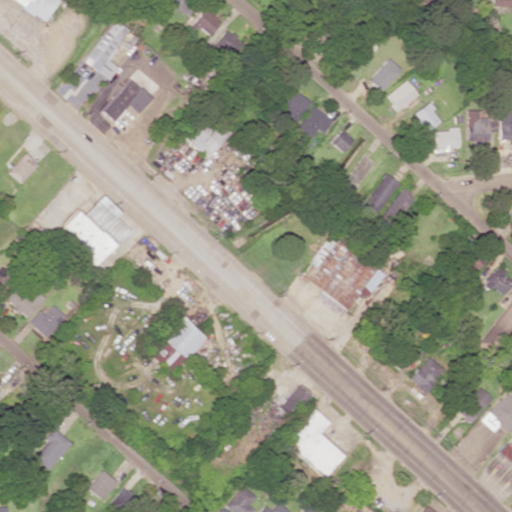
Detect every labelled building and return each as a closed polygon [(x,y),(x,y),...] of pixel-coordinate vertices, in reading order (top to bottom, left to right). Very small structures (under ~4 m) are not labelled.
[(57,0),(12,0),(41,22),(57,0)] [(167,0),(162,6),(180,23),(193,9),(182,0),(167,0)] [(119,43),(127,49),(136,37),(113,20),(81,61),(106,79),(116,66),(106,59),(119,43)] [(213,43),(231,55),(240,41),(223,29),(213,43)] [(366,80),(378,92),(400,69),(388,57),(366,80)] [(125,104),(135,113),(149,97),(129,78),(99,110),(110,120),(125,104)] [(394,111),(417,96),(406,80),(383,95),(394,111)] [(308,102),(290,87),(279,102),(284,106),(279,112),(293,122),(308,102)] [(426,131),(440,120),(426,102),(412,113),(426,131)] [(309,137),(316,128),(321,132),(330,120),(312,105),(295,126),(309,137)] [(511,108),(496,109),(496,117),(488,117),(488,131),(493,131),(494,150),(509,150),(509,142),(511,141),(511,108)] [(227,130),(202,111),(182,138),(207,157),(227,130)] [(488,113),(466,112),(465,139),(487,139),(488,113)] [(457,148),(456,126),(447,127),(447,130),(434,131),(435,149),(457,148)] [(328,141),(340,152),(351,140),(340,129),(328,141)] [(18,183),(36,164),(23,152),(5,171),(18,183)] [(398,183),(385,173),(361,203),(373,212),(398,183)] [(412,196),(400,188),(382,214),(395,222),(412,196)] [(92,265),(126,230),(112,217),(117,212),(97,192),(63,228),(82,246),(77,251),(92,265)] [(314,296),(341,315),(357,291),(365,297),(382,272),(328,234),(299,276),(318,289),(314,296)] [(478,268),(481,253),(465,250),(462,265),(478,268)] [(511,279),(494,266),(482,282),(499,295),(511,279)] [(0,286),(9,278),(0,269),(0,286)] [(40,297),(18,281),(4,302),(26,317),(40,297)] [(511,299),(476,342),(490,354),(511,326),(511,299)] [(36,309),(26,321),(43,337),(62,315),(50,304),(41,313),(36,309)] [(169,374),(203,337),(177,313),(142,349),(169,374)] [(406,379),(422,391),(441,369),(425,356),(406,379)] [(466,423),(489,398),(477,387),(453,411),(466,423)] [(490,431),(494,425),(503,432),(511,421),(511,410),(507,407),(511,400),(501,391),(477,421),(490,431)] [(317,432),(326,422),(310,407),(280,441),(321,478),(342,455),(317,432)] [(31,456),(45,469),(68,443),(51,427),(42,437),(46,441),(31,456)] [(496,450),(511,464),(511,449),(504,442),(496,450)] [(84,488),(99,499),(113,481),(98,470),(84,488)] [(253,497),(241,485),(223,505),(230,511),(249,511),(252,509),(246,504),(253,497)] [(263,505),(256,511),(286,511),(275,501),(268,510),(263,505)] [(349,511),(370,511),(355,503),(349,511)]
